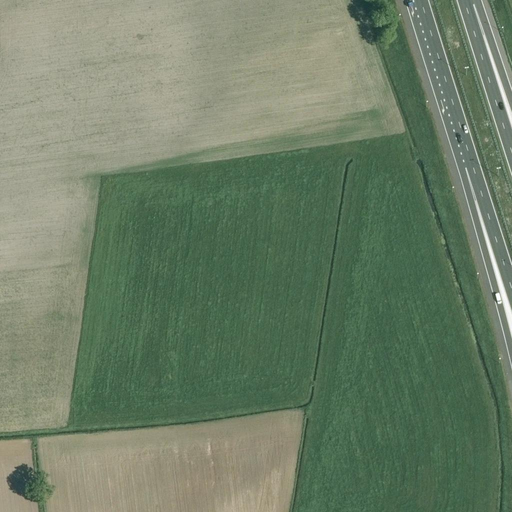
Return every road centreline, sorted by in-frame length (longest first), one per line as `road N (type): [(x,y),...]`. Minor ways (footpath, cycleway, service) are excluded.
road 1 (motorway): [(472,165),(511,356)]
road 2 (motorway): [(421,0),(472,165)]
road 3 (motorway): [(511,154),(465,7)]
road 4 (motorway): [(472,165),(511,289)]
